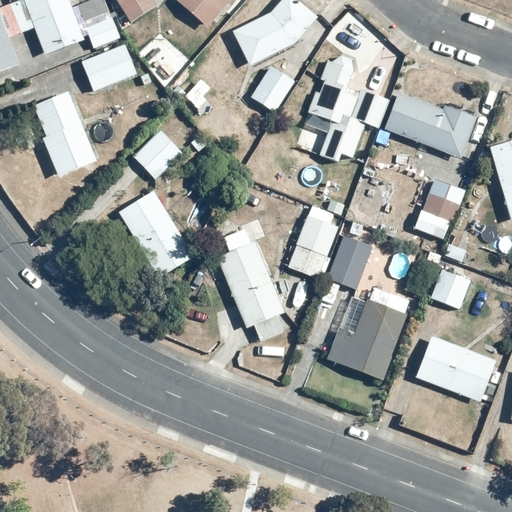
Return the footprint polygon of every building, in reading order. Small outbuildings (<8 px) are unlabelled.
[(5,0),(0,0),(0,42),(20,34),(5,0)] [(86,13),(80,0),(36,0),(47,28),(86,13)] [(155,7),(151,0),(115,0),(129,23),(155,7)] [(309,0),(238,0),(233,3),(253,37),(312,4),(309,0)] [(135,76),(124,46),(81,62),(92,92),(135,76)] [(399,60),(385,104),(464,130),(479,85),(399,60)] [(71,63),(34,76),(61,148),(98,135),(71,63)] [(294,81),(270,66),(250,97),(273,113),(294,81)] [(511,110),(491,117),(511,187),(511,110)] [(122,190),(157,248),(195,225),(159,167),(122,190)] [(464,190),(432,178),(412,229),(444,241),(464,190)] [(331,214),(311,206),(286,267),(319,281),(341,229),(327,223),(331,214)] [(258,215),(221,230),(249,302),(286,287),(258,215)] [(470,282),(441,270),(430,299),(458,310),(470,282)] [(338,337),(385,353),(406,290),(360,274),(338,337)] [(481,372),(496,333),(434,311),(420,350),(481,372)]
